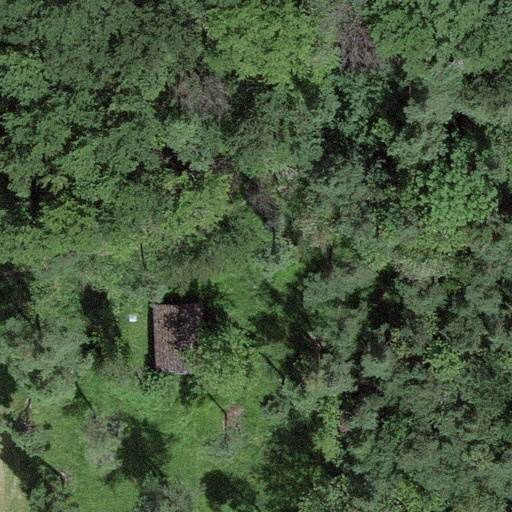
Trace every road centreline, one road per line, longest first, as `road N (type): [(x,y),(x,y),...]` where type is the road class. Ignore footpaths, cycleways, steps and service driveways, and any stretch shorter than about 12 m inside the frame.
road 1 (track): [(511,86),(169,224)]
road 2 (track): [(0,251),(169,224)]
